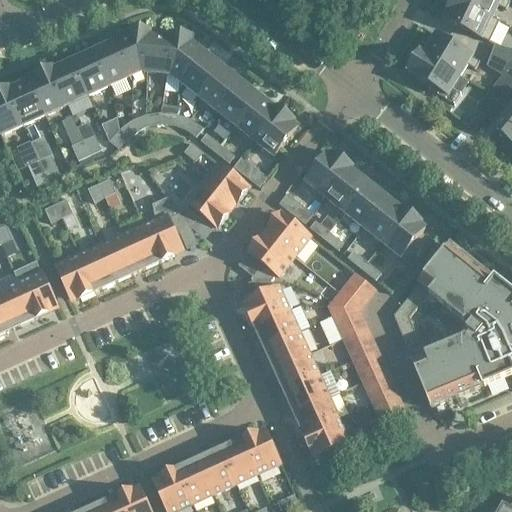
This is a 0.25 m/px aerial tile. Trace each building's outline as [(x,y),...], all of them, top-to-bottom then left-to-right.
[(501,0),(454,0),(453,2),(491,20),(492,19),(497,8),(506,12),(510,4),(501,0)] [(491,20),(453,2),(444,22),(489,44),(499,23),(492,19),(491,20)] [(131,37),(117,43),(133,78),(141,74),(145,74),(150,34),(132,32),(131,37)] [(145,74),(169,77),(174,37),(150,34),(145,74)] [(172,78),(180,84),(203,54),(191,44),(191,39),(174,37),(169,77),(172,78)] [(436,37),(424,56),(460,78),(467,67),(475,72),(480,64),(436,37)] [(111,88),(133,78),(117,43),(95,53),(111,88)] [(95,53),(73,63),(89,98),(111,88),(95,53)] [(180,84),(198,99),(222,69),(203,54),(180,84)] [(424,56),(412,76),(440,93),(437,97),(454,107),(461,96),(453,91),(460,78),(424,56)] [(52,70),(50,71),(67,108),(89,98),(73,63),(53,72),(52,70)] [(241,84),(222,69),(198,99),(217,114),(241,84)] [(35,80),(29,83),(45,118),(67,108),(50,71),(34,78),(35,80)] [(497,104),(499,101),(511,85),(511,74),(508,71),(488,96),(497,104)] [(8,90),(6,91),(24,128),(45,118),(29,83),(9,92),(8,90)] [(217,114),(236,129),(260,99),(241,84),(217,114)] [(511,85),(499,101),(511,110),(494,131),(511,145),(511,85)] [(0,136),(1,139),(24,128),(6,91),(0,93),(0,136)] [(277,113),(260,99),(236,129),(255,144),(280,112),(279,111),(277,113)] [(294,123),(280,112),(255,144),(274,159),(298,129),(293,125),(294,123)] [(149,129),(161,128),(161,115),(146,118),(149,129)] [(161,115),(161,128),(174,129),(177,117),(161,115)] [(174,129),(186,133),(191,122),(177,117),(174,129)] [(138,134),(149,129),(146,118),(132,123),(138,134)] [(196,141),(204,131),(191,122),(186,133),(196,141)] [(128,142),(138,134),(132,123),(120,133),(128,142)] [(119,152),(128,142),(120,133),(109,145),(119,152)] [(220,148),(206,137),(200,144),(215,155),(220,148)] [(95,138),(83,143),(90,158),(102,153),(95,138)] [(83,143),(72,149),(78,164),(90,158),(83,143)] [(203,155),(191,146),(184,156),(195,165),(203,155)] [(235,159),(220,148),(215,155),(229,167),(235,159)] [(349,170),(351,172),(352,169),(337,157),(336,159),(330,154),(306,185),(325,200),(349,170)] [(51,158),(39,163),(46,178),(58,173),(51,158)] [(233,170),(246,180),(254,170),(241,160),(233,170)] [(39,163),(28,169),(35,184),(46,178),(39,163)] [(128,190),(141,185),(133,165),(120,170),(128,190)] [(219,168),(203,187),(231,209),(235,205),(237,206),(249,191),(219,168)] [(325,200),(344,215),(368,185),(351,172),(349,170),(325,200)] [(99,187),(105,201),(116,196),(110,182),(99,187)] [(344,215),(363,230),(387,200),(368,185),(344,215)] [(105,201),(99,187),(88,192),(94,205),(105,201)] [(231,209),(203,187),(188,206),(218,230),(230,215),(228,214),(231,209)] [(145,229),(160,264),(177,256),(176,254),(182,251),(175,237),(191,230),(180,216),(167,200),(152,207),(156,224),(145,229)] [(404,214),(387,200),(363,230),(382,245),(405,215),(404,214)] [(56,208),(62,221),(73,216),(66,203),(56,208)] [(313,217),(300,207),(292,217),(305,227),(313,217)] [(62,221),(56,208),(45,213),(51,226),(62,221)] [(180,216),(191,230),(199,220),(186,209),(180,216)] [(405,215),(382,245),(401,261),(425,230),(420,226),(421,224),(406,212),(404,214),(405,215)] [(267,238),(295,260),(310,241),(281,217),(269,232),(271,233),(267,238)] [(309,231),(324,242),(330,235),(315,224),(309,231)] [(0,231),(0,244),(1,247),(12,242),(6,229),(0,231)] [(123,239),(139,274),(160,264),(145,229),(123,239)] [(330,235),(324,242),(338,254),(344,246),(330,235)] [(295,260),(267,238),(263,242),(262,241),(250,256),(279,279),(295,260)] [(101,249),(117,284),(139,274),(123,239),(101,249)] [(419,285),(420,286),(394,318),(407,350),(420,345),(410,321),(430,296),(466,325),(467,324),(471,328),(468,333),(472,336),(468,341),(467,339),(425,357),(423,353),(410,358),(413,365),(412,365),(431,410),(484,388),(485,389),(511,377),(511,295),(496,282),(495,283),(450,247),(419,285)] [(101,249),(79,259),(95,294),(117,284),(101,249)] [(347,261),(361,272),(367,265),(353,253),(347,261)] [(95,294),(79,259),(56,269),(71,302),(77,299),(78,301),(95,294)] [(367,265),(361,272),(376,283),(381,276),(367,265)] [(251,282),(270,284),(274,280),(261,269),(251,282)] [(19,286),(35,321),(51,314),(50,311),(57,308),(42,276),(19,286)] [(356,277),(347,288),(367,304),(376,292),(356,277)] [(270,284),(251,282),(257,296),(273,289),(270,284)] [(0,295),(0,302),(13,331),(35,321),(19,286),(0,295)] [(359,314),(367,304),(347,288),(329,310),(359,314)] [(247,312),(255,329),(289,313),(279,290),(246,305),(249,311),(247,312)] [(0,336),(13,331),(0,302),(0,336)] [(365,327),(359,314),(329,310),(342,337),(365,327)] [(299,335),(289,313),(255,329),(264,350),(299,335)] [(371,340),(365,327),(342,337),(348,350),(371,340)] [(264,350),(274,372),(309,357),(299,335),(264,350)] [(371,340),(348,350),(354,363),(377,353),(371,340)] [(383,366),(377,353),(354,363),(360,376),(383,366)] [(274,372),(284,394),(319,378),(309,357),(274,372)] [(366,389),(389,379),(383,366),(360,376),(366,389)] [(284,394),(294,416),(329,400),(319,378),(284,394)] [(395,392),(389,379),(366,389),(372,403),(395,392)] [(395,392),(372,403),(378,416),(400,405),(395,392)] [(294,416),(304,438),(339,422),(329,400),(294,416)] [(3,410),(8,424),(28,416),(23,403),(3,410)] [(406,418),(400,405),(378,416),(384,429),(406,418)] [(349,445),(339,422),(304,438),(312,454),(314,453),(317,459),(349,445)] [(242,443),(258,477),(280,467),(265,435),(259,437),(258,435),(242,443)] [(242,443),(220,453),(236,487),(258,477),(242,443)] [(214,497),(236,487),(220,453),(198,463),(214,497)] [(198,463),(176,473),(192,507),(214,497),(198,463)] [(167,511),(181,511),(192,507),(176,473),(160,480),(161,482),(155,485),(167,511)] [(134,494),(117,502),(122,511),(149,511),(140,492),(134,494)] [(294,497),(277,505),(280,511),(284,511),(298,506),(294,497)] [(122,511),(117,502),(95,511),(122,511)]
